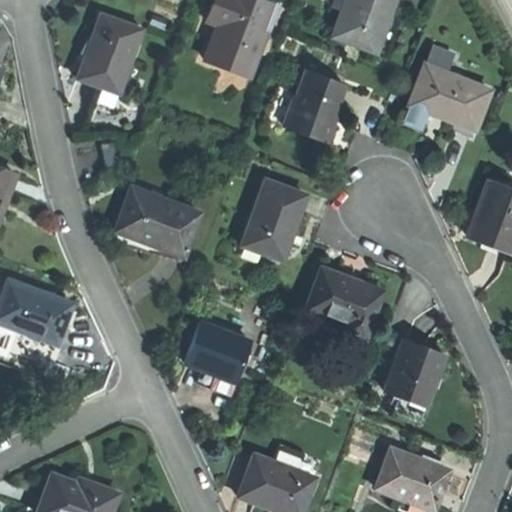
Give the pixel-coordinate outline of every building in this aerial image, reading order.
[(201,59),(246,77),(263,33),(254,29),(264,3),(256,0),(211,0),(203,21),(214,26),(201,59)] [(341,0),(328,35),(372,52),(391,0),(341,0)] [(72,77),(113,92),(137,29),(97,14),(84,48),(72,77)] [(422,64),(441,71),(448,52),(429,45),(422,64)] [(453,122),(470,129),(485,88),(441,71),(422,64),(420,64),(405,105),(425,112),(440,118),(453,122)] [(276,126),(322,144),(327,129),(332,118),(328,116),(340,85),(301,71),(291,98),(287,96),(276,126)] [(418,131),(425,112),(405,105),(398,124),(418,131)] [(468,136),(470,129),(453,122),(450,130),(468,136)] [(111,142),(100,144),(107,170),(117,168),(111,142)] [(0,208),(13,174),(0,168),(0,208)] [(238,246),(278,261),(292,223),(303,196),(262,180),(238,246)] [(485,245),(505,252),(511,233),(511,192),(484,183),(464,237),(485,245)] [(141,242),(179,256),(195,213),(127,188),(111,231),(141,242)] [(337,333),(358,341),(377,289),(347,279),(317,268),(302,310),(341,324),(337,333)] [(0,299),(0,322),(54,343),(61,324),(70,302),(8,279),(0,299)] [(197,369),(233,382),(248,341),(196,322),(181,363),(197,369)] [(379,389),(420,405),(429,381),(439,356),(398,340),(379,389)] [(228,397),(233,382),(197,369),(191,383),(207,389),(228,397)] [(271,444),(264,460),(289,470),(295,453),(271,444)] [(369,487),(427,510),(435,489),(442,470),(384,448),(369,487)] [(289,470),(264,460),(248,454),(232,497),(260,508),(270,511),(295,511),(308,478),(289,470)] [(34,511),(106,511),(114,492),(92,483),(90,488),(50,473),(42,494),(34,511)]
